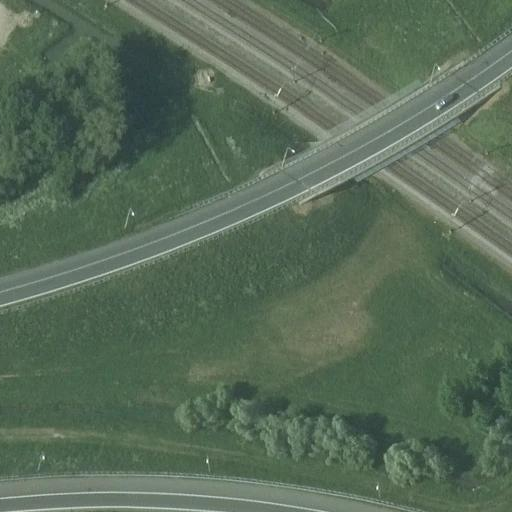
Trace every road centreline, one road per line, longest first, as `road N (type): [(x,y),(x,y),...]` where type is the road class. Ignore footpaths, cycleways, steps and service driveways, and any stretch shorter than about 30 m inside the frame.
road 1 (motorway): [(511,59),(303,186),(208,230),(0,302)]
road 2 (motorway): [(266,511),(193,503),(0,507)]
